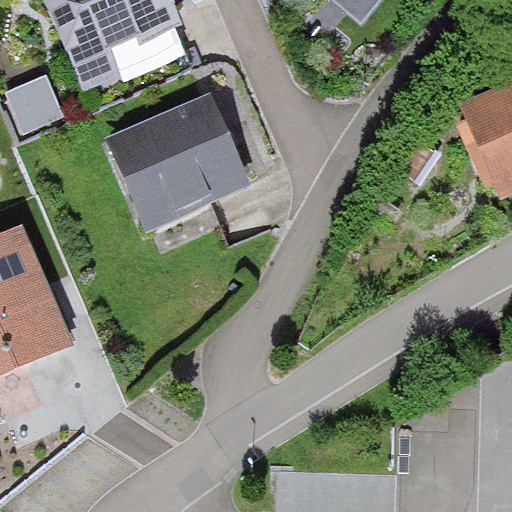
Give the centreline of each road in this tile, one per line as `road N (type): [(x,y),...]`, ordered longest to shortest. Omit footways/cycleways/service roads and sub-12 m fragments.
road 1 (residential): [(249,422),(231,351),(379,103),(471,0)]
road 2 (residential): [(249,422),(511,260)]
road 3 (residential): [(138,511),(249,422)]
